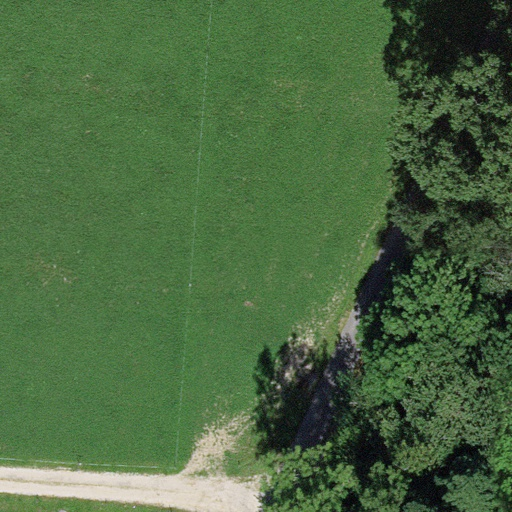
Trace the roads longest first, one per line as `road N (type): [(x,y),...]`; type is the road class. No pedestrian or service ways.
road 1 (unclassified): [(276,511),(511,17)]
road 2 (track): [(0,483),(199,498),(250,511)]
